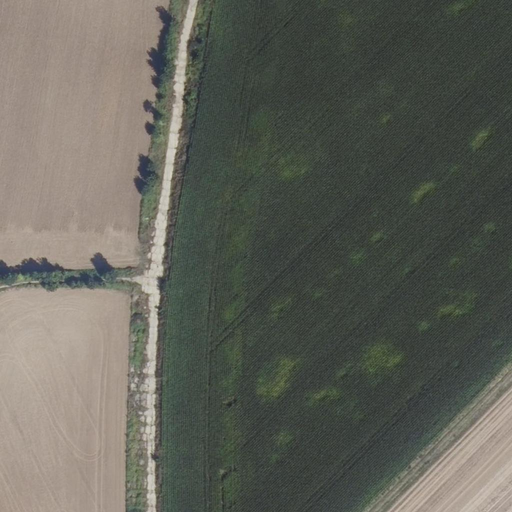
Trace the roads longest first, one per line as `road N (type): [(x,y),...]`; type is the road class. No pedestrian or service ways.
road 1 (track): [(150,511),(152,275),(193,0)]
road 2 (track): [(152,275),(0,291)]
